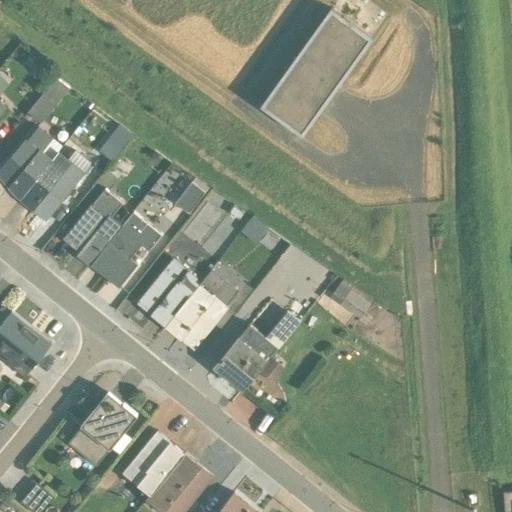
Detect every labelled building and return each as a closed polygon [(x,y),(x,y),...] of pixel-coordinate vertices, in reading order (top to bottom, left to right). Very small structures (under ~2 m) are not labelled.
[(372,31),(331,5),(262,100),(303,129),(372,31)] [(42,118),(71,82),(57,71),(28,107),(42,118)] [(0,118),(9,107),(0,100),(0,118)] [(100,145),(113,156),(135,130),(120,119),(100,145)] [(26,132),(0,165),(0,176),(21,194),(63,141),(39,122),(29,134),(26,132)] [(69,153),(60,146),(21,194),(47,214),(85,166),(92,157),(76,145),(69,153)] [(206,187),(192,177),(176,197),(190,208),(206,187)] [(124,196),(107,183),(66,233),(82,246),(80,249),(92,259),(93,258),(123,219),(112,210),(124,196)] [(92,259),(120,281),(137,258),(130,252),(141,237),(150,244),(162,228),(135,206),(92,259)] [(254,210),(241,226),(256,238),(269,223),(254,210)] [(199,271),(174,251),(138,297),(166,320),(200,277),(196,274),(199,271)] [(239,286),(212,263),(166,320),(194,343),(196,343),(230,302),(228,300),(239,286)] [(343,274),(330,291),(340,299),(341,298),(360,312),(372,296),(343,274)] [(0,350),(25,371),(51,339),(48,341),(28,325),(30,322),(11,307),(11,308),(2,301),(0,303),(0,350)] [(270,351),(301,314),(288,303),(265,330),(250,319),(241,330),(239,329),(216,360),(244,383),(259,365),(272,376),(284,362),(270,351)] [(138,409),(109,385),(81,419),(83,420),(69,437),(97,459),(138,409)] [(124,466),(151,489),(185,447),(158,425),(124,466)] [(151,489),(148,493),(171,511),(180,511),(215,470),(185,447),(151,489)] [(39,509),(55,491),(37,476),(22,494),(39,509)] [(257,511),(261,508),(234,487),(213,511),(257,511)]
